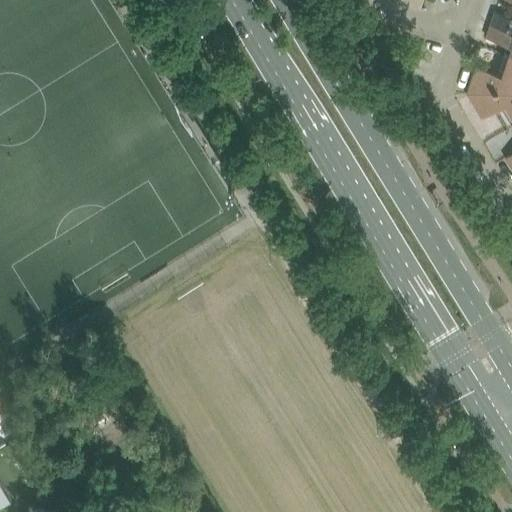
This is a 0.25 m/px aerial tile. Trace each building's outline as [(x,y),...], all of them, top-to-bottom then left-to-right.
[(511,16),(495,11),(491,24),(511,31),(511,16)] [(511,31),(491,24),(487,37),(508,44),(509,41),(511,42),(511,45),(509,54),(511,54),(511,31)] [(477,66),(468,93),(511,88),(511,54),(509,54),(502,75),(477,66)] [(506,104),(511,113),(511,88),(468,93),(483,118),(506,104)] [(74,357),(64,361),(68,372),(78,368),(74,357)] [(0,505),(12,498),(0,479),(0,505)]
